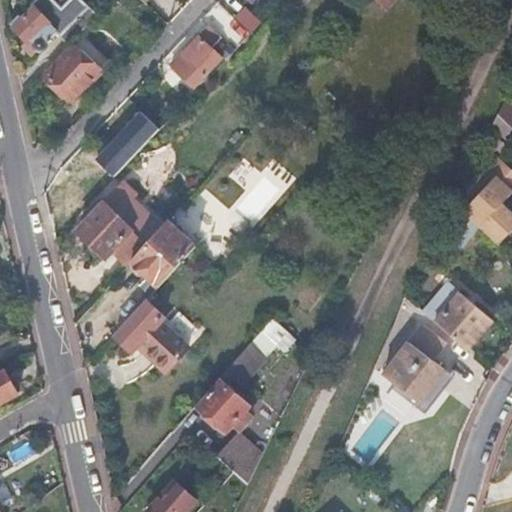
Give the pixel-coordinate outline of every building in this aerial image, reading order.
[(56,33),(69,46),(99,15),(83,0),(71,0),(63,8),(55,0),(36,0),(31,6),(36,9),(25,20),(20,16),(12,24),(29,43),(25,47),(32,54),(36,51),(44,50),(47,48),(47,43),(56,33)] [(404,0),(377,0),(393,13),(404,0)] [(350,19),(330,42),(350,59),(369,37),(350,19)] [(220,37),(209,27),(173,66),(196,87),(222,58),(211,47),(220,37)] [(72,101),(101,72),(74,46),(45,76),(72,101)] [(511,109),(505,103),(493,127),(505,138),(511,130),(511,109)] [(94,159),(113,177),(159,129),(140,111),(94,159)] [(511,169),(498,156),(455,202),(461,208),(481,227),(501,245),(511,233),(511,212),(503,205),(511,194),(511,169)] [(114,252),(130,266),(132,264),(162,230),(133,201),(135,198),(122,187),(80,233),(107,259),(114,252)] [(481,227),(461,208),(455,214),(459,218),(438,244),(454,257),(481,227)] [(132,264),(159,289),(167,280),(187,258),(197,246),(169,221),(162,230),(132,264)] [(194,265),(205,254),(197,246),(187,258),(194,265)] [(462,295),(436,323),(467,351),(492,322),(462,295)] [(146,303),(114,338),(132,355),(133,353),(137,349),(169,377),(195,347),(146,303)] [(419,322),(404,341),(408,344),(380,379),(424,413),(452,376),(434,362),(448,345),(419,322)] [(137,349),(133,353),(164,382),(169,377),(137,349)] [(243,356),(220,381),(222,382),(200,408),(227,434),(250,407),(229,388),(237,378),(236,375),(249,361),(243,356)] [(0,403),(19,393),(6,370),(0,373),(0,403)] [(224,445),(214,456),(234,474),(244,463),(224,445)] [(234,474),(247,485),(254,471),(244,463),(234,474)] [(188,511),(197,503),(175,482),(148,511),(188,511)]
